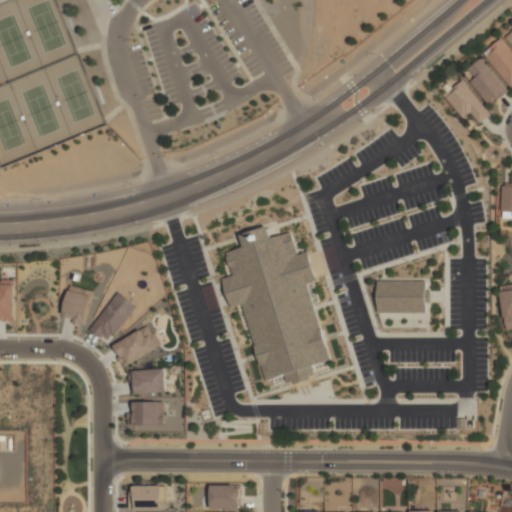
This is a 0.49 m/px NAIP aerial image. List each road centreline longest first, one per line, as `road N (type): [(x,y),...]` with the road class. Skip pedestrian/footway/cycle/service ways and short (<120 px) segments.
road 1 (tertiary): [(0,238),(124,223),(242,180),(357,106),(486,0)]
road 2 (tertiary): [(461,0),(353,89),(267,145),(164,188),(0,216)]
road 3 (tertiary): [(102,459),(511,468)]
road 4 (residential): [(0,348),(67,350),(95,371),(102,511)]
